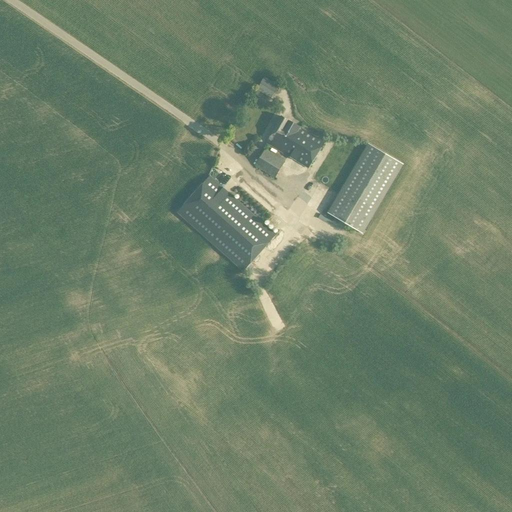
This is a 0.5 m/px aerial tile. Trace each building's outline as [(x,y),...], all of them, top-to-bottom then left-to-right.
[(272,96),(275,92),(276,93),(280,87),(265,76),(260,83),(261,84),(258,87),(272,96)] [(281,117),(267,143),(308,167),(324,142),(281,117)] [(363,234),(403,164),(369,144),(328,213),(363,234)] [(275,178),(284,161),(265,149),(255,166),(275,178)] [(210,176),(177,213),(243,271),(276,234),(210,176)] [(237,185),(258,204),(263,199),(242,179),(237,185)]
